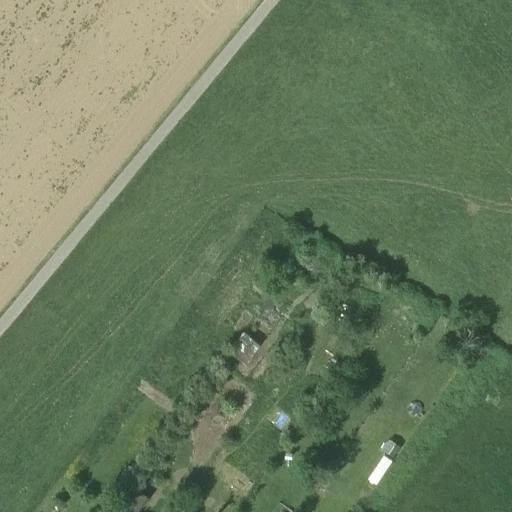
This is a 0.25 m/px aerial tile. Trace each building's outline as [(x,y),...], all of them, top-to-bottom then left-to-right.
[(328,256),(313,246),(296,273),(311,282),(328,256)] [(262,300),(249,319),(271,334),(284,315),(262,300)] [(243,335),(232,353),(248,364),(259,346),(243,335)] [(317,477),(307,491),(321,500),(329,485),(317,477)] [(137,511),(147,499),(131,488),(112,511),(137,511)]
